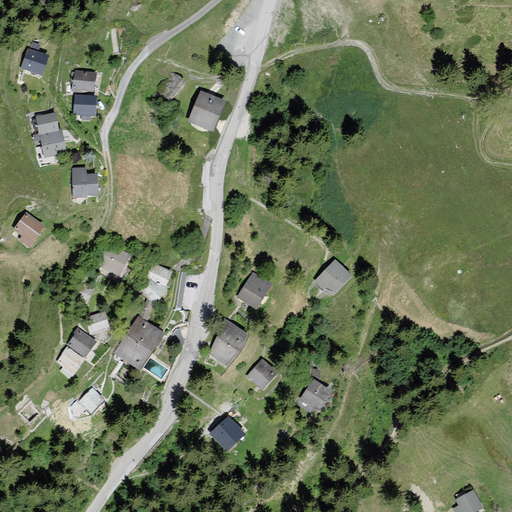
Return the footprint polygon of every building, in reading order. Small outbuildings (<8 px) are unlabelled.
[(28,48),(21,67),(42,74),(49,55),(28,48)] [(95,73),(76,71),(73,91),(93,94),(95,73)] [(200,90),(188,121),(214,131),(227,100),(200,90)] [(96,97),(75,96),(74,115),(95,116),(96,97)] [(57,131),(54,114),(36,118),(44,157),(65,153),(60,130),(57,131)] [(86,168),(72,169),(73,196),(99,195),(98,174),(86,174),(86,168)] [(19,240),(29,247),(44,225),(26,212),(13,229),(22,236),(19,240)] [(121,275),(131,255),(108,244),(98,265),(121,275)] [(335,260),(315,280),(324,289),(327,286),(335,293),(352,276),(335,260)] [(177,275),(154,266),(147,280),(151,281),(171,289),(177,275)] [(252,272),(237,297),(256,309),(272,284),(252,272)] [(173,290),(171,289),(151,281),(140,294),(158,309),(165,303),(173,290)] [(85,285),(77,300),(87,305),(94,290),(85,285)] [(105,311),(85,317),(90,334),(110,328),(105,311)] [(138,317),(114,353),(140,370),(163,333),(138,317)] [(224,318),(209,353),(227,365),(240,351),(248,333),(224,318)] [(79,328),(67,345),(86,358),(98,341),(79,328)] [(72,379),(86,358),(67,345),(56,361),(63,366),(60,370),(72,379)] [(262,359),(247,376),(263,390),(278,373),(262,359)] [(314,379),(301,398),(319,411),(333,391),(314,379)] [(93,387),(79,402),(92,414),(106,400),(93,387)] [(228,416),(210,433),(227,451),(245,434),(228,416)] [(472,490),(455,499),(459,506),(453,509),(455,511),(475,511),(482,508),(472,490)]
